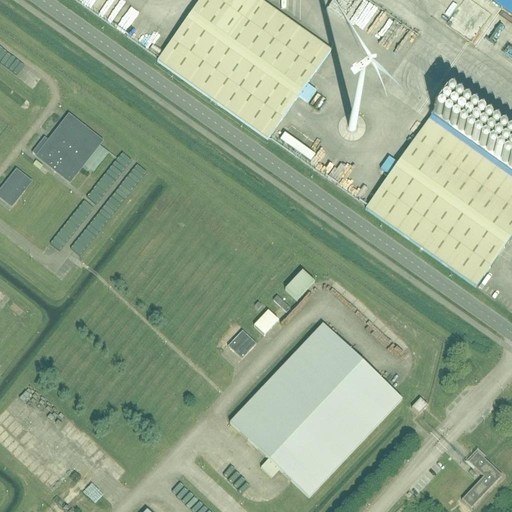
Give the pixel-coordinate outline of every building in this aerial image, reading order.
[(330,53),(256,0),(201,0),(157,63),(267,142),(298,98),(307,105),(315,93),(306,86),(330,53)] [(467,0),(460,10),(459,9),(457,11),(465,17),(477,0),(467,0)] [(336,100),(324,115),(325,134),(340,146),(359,145),(372,130),(370,111),(356,98),(336,100)] [(101,143),(68,118),(49,143),(44,139),(32,155),(69,184),(98,147),(101,143)] [(511,237),(511,181),(428,122),(397,165),(388,159),(380,171),(389,177),(365,211),(476,289),(511,237)] [(16,173),(0,192),(0,199),(11,208),(30,184),(16,173)] [(284,292),(297,303),(314,285),(302,273),(299,276),(284,292)] [(253,328),(264,337),(278,323),(267,313),(253,328)] [(322,326),(229,425),(268,461),(260,469),(271,479),(278,471),(291,483),(308,500),(401,401),(393,393),(322,326)] [(236,339),(227,348),(241,361),(256,346),(242,333),(236,339)] [(411,409),(419,417),(427,408),(427,407),(420,400),(411,409)] [(502,477),(477,454),(468,464),(483,478),(461,501),(470,510),(502,477)]
